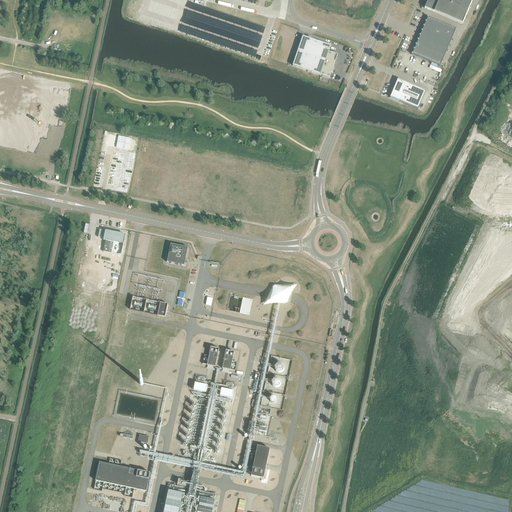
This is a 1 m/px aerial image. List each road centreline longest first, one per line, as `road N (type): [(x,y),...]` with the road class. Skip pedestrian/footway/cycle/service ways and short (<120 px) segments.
road 1 (tertiary): [(281,246),(84,206)]
road 2 (tertiary): [(343,288),(312,459)]
road 3 (tertiary): [(370,45),(326,149),(317,198)]
